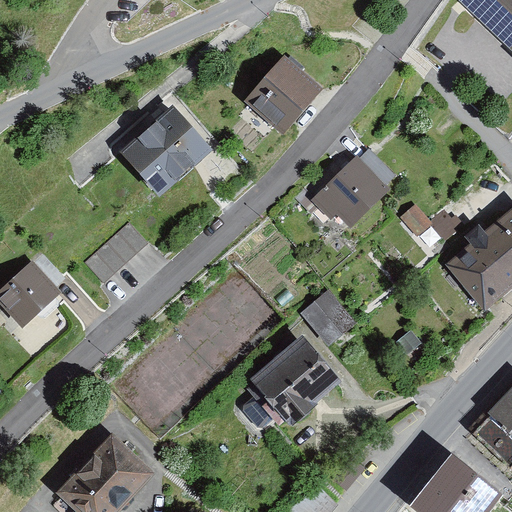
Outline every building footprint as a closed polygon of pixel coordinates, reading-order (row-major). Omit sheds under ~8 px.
[(511,0),(460,0),(511,49),(511,0)] [(318,91),(284,60),(249,97),(283,129),(318,91)] [(208,145),(174,109),(123,156),(157,192),(208,145)] [(396,170),(374,145),(360,157),(381,183),(396,170)] [(375,194),(344,161),(302,200),(334,233),(375,194)] [(511,277),(511,208),(511,207),(433,271),(468,314),(511,277)] [(438,220),(451,235),(462,226),(449,211),(438,220)] [(136,221),(90,260),(107,279),(152,240),(136,221)] [(51,289),(28,260),(0,282),(0,329),(8,323),(51,289)] [(301,307),(325,341),(354,321),(330,287),(301,307)] [(330,379),(296,338),(220,400),(254,441),(330,379)] [(511,395),(475,433),(510,467),(511,465),(511,395)] [(102,511),(140,478),(99,433),(28,498),(41,511),(102,511)] [(484,511),(499,494),(451,457),(412,507),(418,511),(484,511)] [(333,511),(342,503),(320,481),(288,511),(333,511)]
